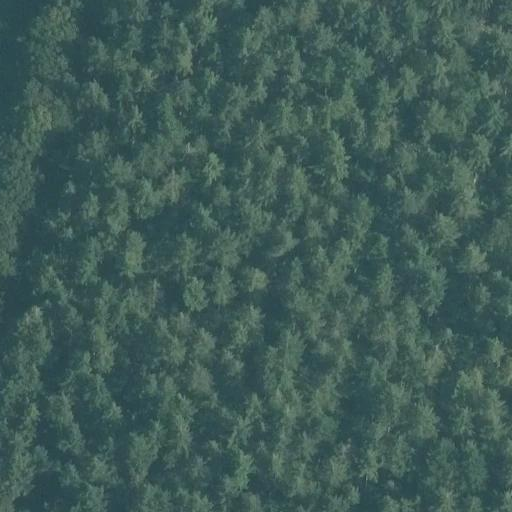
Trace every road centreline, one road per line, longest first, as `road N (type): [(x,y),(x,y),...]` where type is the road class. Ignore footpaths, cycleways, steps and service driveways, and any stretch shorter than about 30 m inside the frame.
road 1 (track): [(92,0),(0,314)]
road 2 (track): [(241,0),(511,62)]
